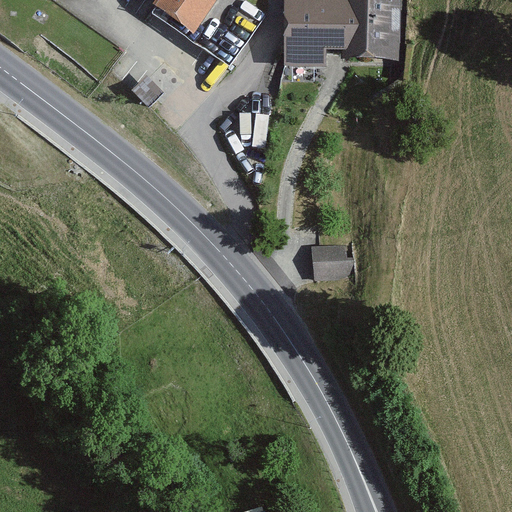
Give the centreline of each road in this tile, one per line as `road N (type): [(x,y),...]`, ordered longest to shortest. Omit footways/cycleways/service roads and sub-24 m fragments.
road 1 (residential): [(233,268),(241,213),(165,39),(111,0)]
road 2 (secondary): [(0,64),(142,178),(233,268)]
road 3 (secondary): [(233,268),(312,379),(375,511)]
